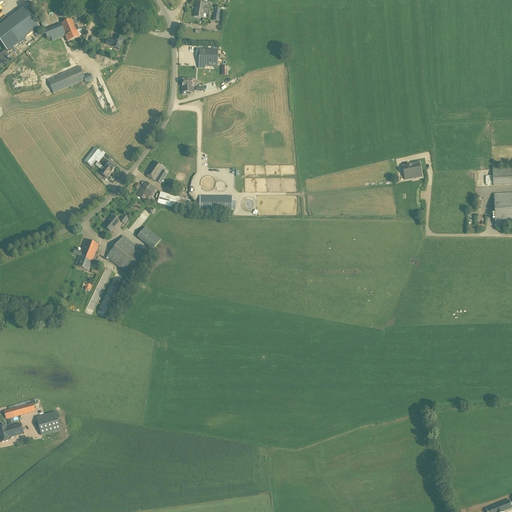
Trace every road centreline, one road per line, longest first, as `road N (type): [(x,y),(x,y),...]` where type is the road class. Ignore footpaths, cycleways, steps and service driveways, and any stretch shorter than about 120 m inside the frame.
road 1 (unclassified): [(0,259),(94,212),(158,137),(170,111),(175,56),(157,0)]
road 2 (unclassified): [(511,235),(428,231),(431,160)]
road 3 (unknown): [(48,18),(117,19),(171,35)]
